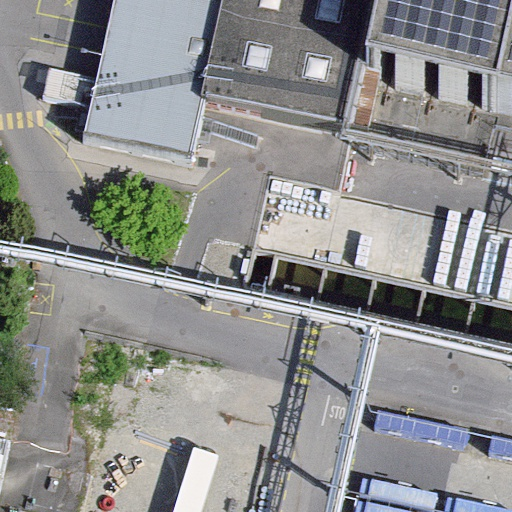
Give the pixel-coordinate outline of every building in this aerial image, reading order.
[(511,0),(118,0),(96,108),(91,134),(196,155),(208,106),(353,136),(368,76),(511,110),(511,0)] [(380,431),(466,452),(471,432),(384,411),(380,431)] [(492,457),(511,461),(511,441),(497,437),(492,457)] [(0,502),(14,443),(0,439),(0,502)] [(368,479),(361,511),(436,511),(440,495),(368,479)] [(511,511),(453,499),(450,511),(511,511)]
